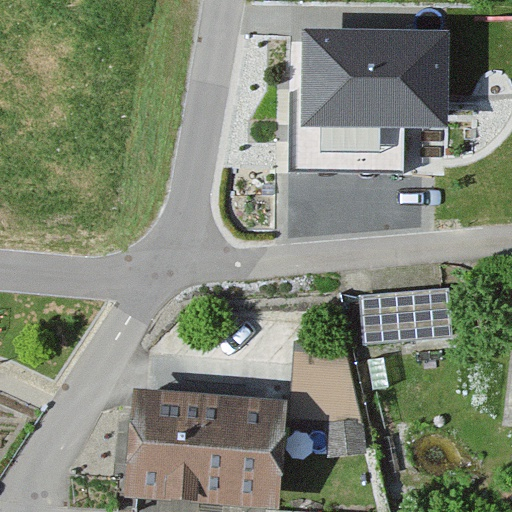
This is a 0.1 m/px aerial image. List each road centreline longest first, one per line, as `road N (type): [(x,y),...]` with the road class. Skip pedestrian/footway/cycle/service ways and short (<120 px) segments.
road 1 (residential): [(152,277),(191,193),(225,0)]
road 2 (residential): [(25,511),(95,400),(152,277)]
road 3 (residential): [(0,266),(152,277)]
